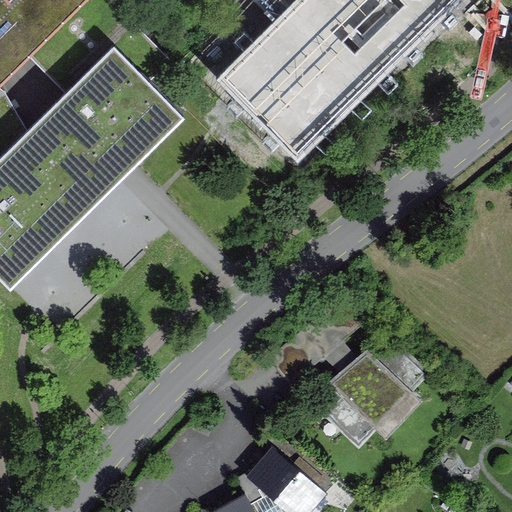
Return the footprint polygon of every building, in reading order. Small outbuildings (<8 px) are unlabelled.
[(0,0),(0,74),(8,65),(75,0),(0,0)] [(217,80),(298,163),(461,0),(297,0),(290,7),(217,80)] [(25,124),(0,148),(0,269),(8,278),(122,168),(182,109),(114,39),(48,102),(25,124)] [(0,148),(25,124),(5,89),(0,84),(0,148)] [(371,346),(332,383),(345,394),(325,411),(357,443),(376,423),(389,437),(424,398),(415,388),(430,372),(396,339),(377,353),(371,346)] [(295,511),(316,511),(332,493),(276,445),(251,474),(295,511)] [(216,511),(257,511),(247,494),(216,511)]
